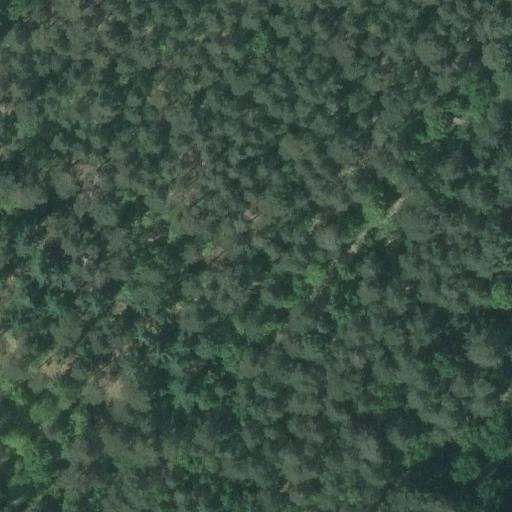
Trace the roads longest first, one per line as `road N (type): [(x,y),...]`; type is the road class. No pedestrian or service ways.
road 1 (track): [(469,511),(439,437),(336,258),(511,49)]
road 2 (track): [(125,511),(336,258)]
